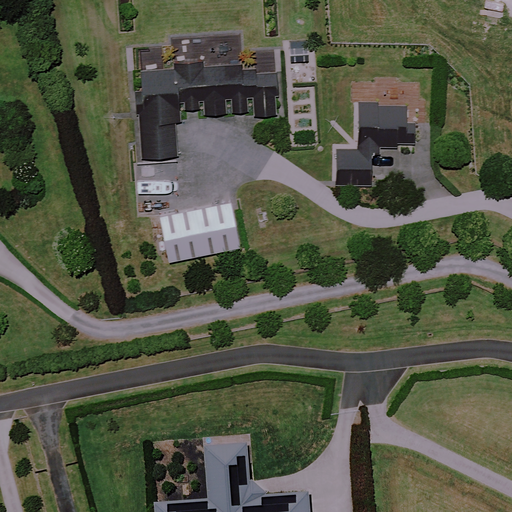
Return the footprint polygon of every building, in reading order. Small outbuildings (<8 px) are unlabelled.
[(305,48),(288,49),(289,63),(306,62),(305,48)] [(171,70),(137,72),(139,92),(132,92),(133,115),(137,115),(139,158),(174,156),(172,121),(178,121),(177,103),(200,101),(200,115),(250,112),(251,117),(274,115),(272,74),(252,76),(252,69),(238,70),(238,66),(201,68),(201,63),(171,64),(171,70)] [(403,123),(403,107),(375,106),(375,103),(356,103),(354,149),(332,149),(331,186),(365,187),(366,154),(377,154),(378,150),(394,150),(394,144),(411,144),(411,123),(403,123)] [(227,203),(155,218),(164,262),(236,247),(227,203)] [(307,511),(306,494),(264,497),(248,483),(244,446),(204,449),(208,501),(154,505),(154,511),(307,511)]
